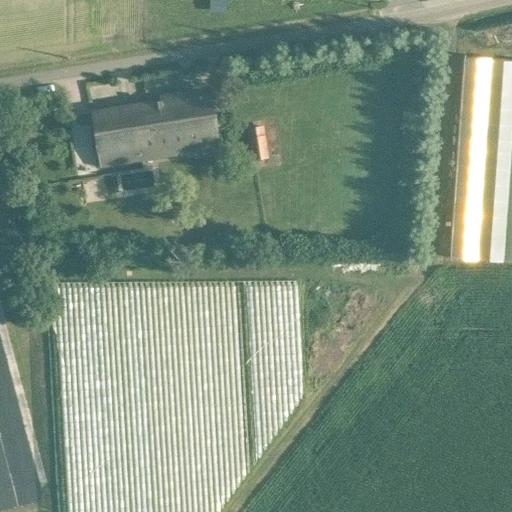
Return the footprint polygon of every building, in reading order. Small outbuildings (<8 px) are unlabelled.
[(447,256),(511,260),(511,59),(463,56),(447,256)] [(216,86),(86,106),(94,161),(225,141),(216,86)] [(236,142),(255,143),(256,121),(238,119),(236,142)] [(62,122),(24,128),(30,170),(68,164),(62,122)] [(164,235),(123,237),(124,257),(165,255),(164,235)]
